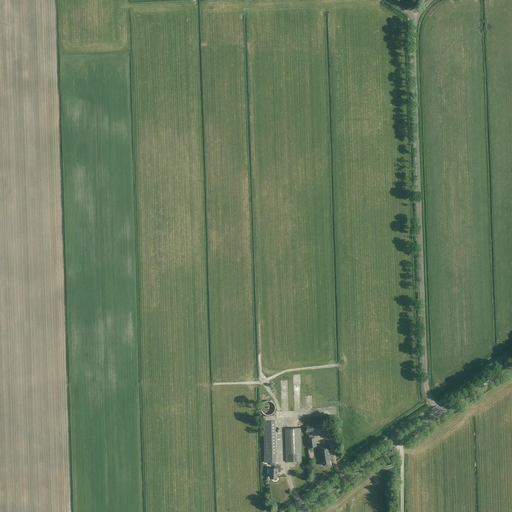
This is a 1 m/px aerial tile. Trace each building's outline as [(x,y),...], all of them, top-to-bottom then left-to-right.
[(269,415),(271,414),(273,412),(274,409),(274,407),(273,404),(271,402),(269,401),(266,401),(264,402),(262,404),(261,407),(261,409),(262,412),(263,414),(266,415),(269,415)] [(270,465),(275,466),(275,465),(277,465),(277,462),(276,421),(263,421),(264,463),(270,463),(270,465)] [(285,428),(286,462),(301,462),(301,461),(300,428),(285,428)] [(322,461),(323,465),(330,464),(330,459),(332,459),(331,455),(329,455),(329,452),(330,452),(329,444),(318,446),(320,461),(322,461)] [(281,465),(277,465),(275,465),(275,466),(275,468),(270,468),(270,477),(274,477),(273,479),(274,480),(276,480),(277,479),(277,478),(278,472),(281,472),(281,465)]
